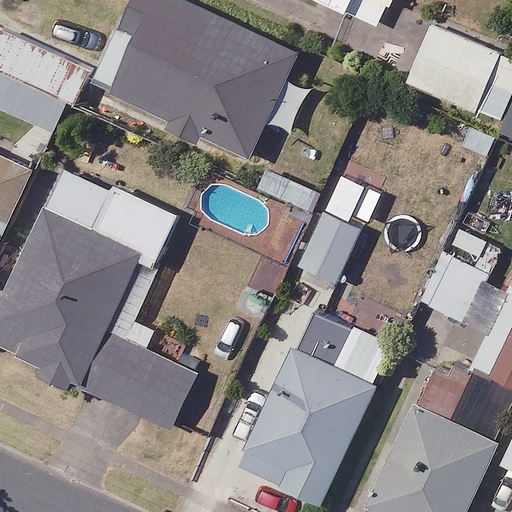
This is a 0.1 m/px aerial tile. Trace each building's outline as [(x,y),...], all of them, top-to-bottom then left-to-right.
[(281,120),(290,124),(311,78),(327,85),(337,63),(200,0),(140,0),(103,82),(180,118),(176,127),(207,142),(212,132),(264,157),(281,120)] [(335,0),(389,24),(400,0),(335,0)] [(511,112),(511,51),(438,22),(415,81),(509,119),(511,112)] [(0,57),(0,101),(60,130),(74,99),(83,104),(102,65),(15,25),(0,57)] [(0,238),(37,159),(0,141),(0,238)] [(0,338),(52,361),(46,375),(80,390),(84,381),(181,424),(204,372),(146,346),(157,321),(141,315),(167,257),(185,214),(73,165),(0,333),(0,338)] [(371,224),(332,207),(308,263),(346,280),(371,224)] [(498,380),(511,350),(511,277),(500,271),(511,246),(462,224),(428,299),(477,321),(481,312),(498,319),(476,370),(498,380)] [(404,345),(326,307),(252,462),(330,500),(404,345)] [(471,511),(504,440),(427,406),(380,511),(471,511)]
